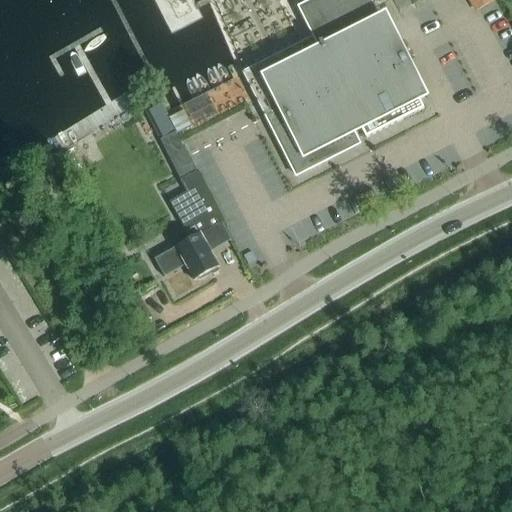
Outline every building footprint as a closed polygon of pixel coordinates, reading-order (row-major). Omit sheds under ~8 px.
[(332,152),(366,133),(371,142),(428,111),(367,0),(326,0),(301,14),(324,56),(268,87),(283,115),(276,119),(284,133),(277,137),(302,183),(316,175),(315,174),(337,162),(332,152)] [(495,0),(467,0),(475,13),(496,1),(495,0)] [(184,112),(169,119),(177,134),(192,127),(184,112)] [(193,162),(177,134),(159,144),(176,173),(193,162)] [(174,252),(174,251),(154,262),(164,279),(186,267),(195,284),(220,270),(212,254),(233,242),(196,172),(180,181),(187,195),(170,204),(186,232),(184,236),(188,243),(174,252)]
